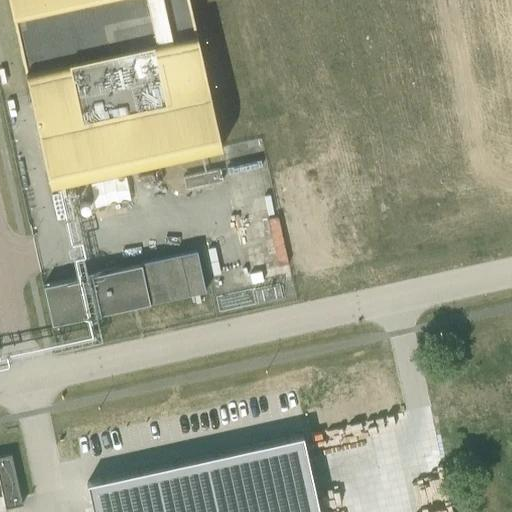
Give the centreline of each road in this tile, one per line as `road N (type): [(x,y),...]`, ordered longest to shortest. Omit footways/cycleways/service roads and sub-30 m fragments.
road 1 (unclassified): [(397,296),(20,379)]
road 2 (unclassified): [(441,511),(397,296)]
